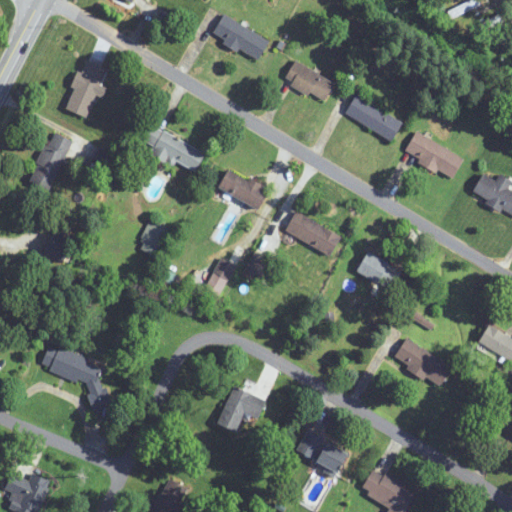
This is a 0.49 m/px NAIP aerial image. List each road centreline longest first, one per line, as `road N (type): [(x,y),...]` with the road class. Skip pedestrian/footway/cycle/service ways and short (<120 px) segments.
road 1 (residential): [(511,274),(52,0)]
road 2 (residential): [(511,505),(250,344),(216,334)]
road 3 (residential): [(103,511),(182,358),(216,334)]
road 4 (residential): [(129,466),(0,413)]
